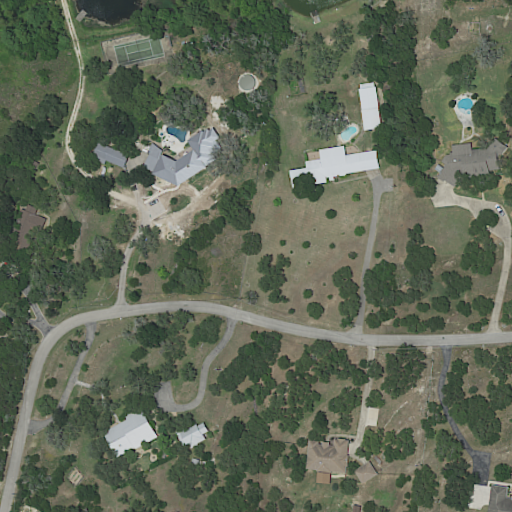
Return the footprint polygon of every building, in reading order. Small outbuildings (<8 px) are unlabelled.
[(382,128),(365,130),(360,89),(362,89),(361,84),(375,83),(376,87),(377,87),(382,128)] [(184,182),(179,186),(153,174),(154,172),(144,168),(151,152),(162,157),(163,155),(177,162),(213,137),(225,155),(184,182)] [(482,174),(479,175),(479,179),(469,181),(469,176),(462,176),(453,190),(443,183),(441,184),(436,180),(445,168),(440,164),(444,158),(451,157),(450,148),(470,146),(470,153),(487,151),(494,141),(502,148),(501,149),(504,152),(501,156),(499,153),(496,156),(498,173),(482,174)] [(127,154),(130,155),(124,171),(93,159),(99,143),(127,154)] [(345,147),(347,155),(377,150),(380,168),(348,174),(346,176),(341,177),(339,175),(327,177),(328,182),(293,188),(291,171),(307,168),(306,162),(321,159),(320,150),(345,146),(345,147)] [(40,164),(35,171),(27,165),(32,159),(40,164)] [(436,169),(439,165),(444,168),(440,173),(436,169)] [(43,218),(31,248),(10,240),(22,209),(26,211),(28,205),(38,209),(36,215),(43,218)] [(143,409),(158,438),(116,460),(102,434),(127,420),(125,417),(142,408),(143,409)] [(350,443),(348,456),(349,456),(348,467),(347,467),(346,474),(332,472),(332,474),(318,472),(318,471),(307,470),(311,441),(320,442),(320,445),(323,445),(323,443),(330,444),(330,446),(334,446),(335,439),(339,440),(339,439),(347,440),(346,441),(350,441),(350,443)] [(192,459),(203,461),(201,470),(190,468),(192,459)] [(355,472),(370,463),(378,475),(363,485),(355,472)] [(511,498),(511,511),(488,511),(493,486),(509,488),(508,498),(511,498)]
